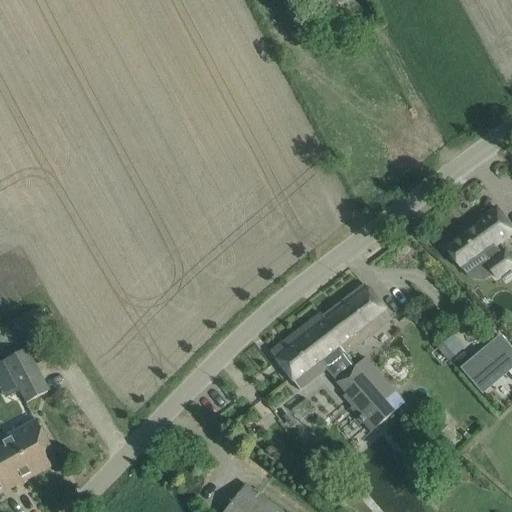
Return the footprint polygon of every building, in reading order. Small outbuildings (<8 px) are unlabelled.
[(323,0),(329,10),(348,0),(323,0)] [(495,247),(511,235),(511,229),(497,209),(445,247),(462,271),(484,255),(489,261),(485,264),(498,281),(511,270),(511,257),(505,249),(500,253),(495,247)] [(320,314),(270,352),(300,391),(326,370),(327,371),(346,356),(392,321),(365,285),(324,317),(320,314)] [(21,339),(43,327),(35,311),(1,328),(6,337),(17,331),(21,339)] [(453,336),(438,349),(449,361),(464,348),(453,336)] [(511,350),(500,337),(462,369),(483,394),(508,373),(511,377),(511,350)] [(27,349),(4,362),(27,404),(50,393),(27,349)] [(396,411),(386,400),(395,392),(365,358),(337,382),(336,383),(346,395),(343,398),(373,432),(396,411)] [(305,402),(293,412),(300,420),(312,409),(305,402)] [(0,439),(0,494),(13,487),(58,463),(49,446),(34,421),(0,439)] [(424,443),(434,452),(439,456),(445,450),(448,453),(461,440),(446,427),(443,430),(434,422),(419,439),(424,443)] [(425,462),(434,452),(424,443),(415,453),(425,462)] [(280,511),(246,486),(225,511),(280,511)]
